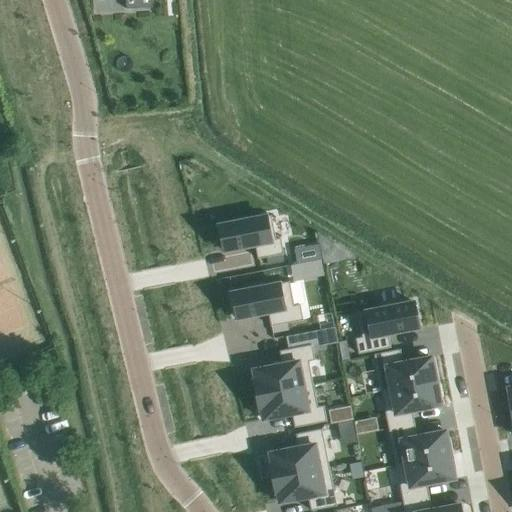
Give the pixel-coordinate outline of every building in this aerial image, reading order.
[(235,222),(219,225),(224,251),(255,245),(258,258),(283,253),(280,238),(275,239),(271,215),(250,219),(249,217),(234,220),(235,222)] [(337,244),(316,232),(319,248),(337,244)] [(321,260),(290,266),(293,282),(324,276),(321,260)] [(248,290),(232,293),(237,318),(268,312),(271,326),(302,320),(300,305),(293,306),(289,282),(263,287),(262,284),(248,287),(248,290)] [(362,337),(355,339),(358,354),(390,347),(387,334),(418,328),(413,302),(397,305),(397,303),(382,306),(382,308),(357,313),(362,337)] [(282,365),(253,370),(256,381),(254,381),(257,395),(312,384),(308,361),(314,360),(311,345),(280,351),(282,365)] [(399,350),(374,355),(381,392),(438,381),(435,366),(432,367),(430,357),(402,363),(399,350)] [(438,381),(381,392),(388,429),(414,424),(411,411),(440,405),(438,396),(441,395),(438,381)] [(312,384),(257,395),(259,409),(261,409),(263,419),(292,414),(294,427),(326,421),(323,406),(317,407),(312,384)] [(350,406),(328,411),(331,424),(337,422),(353,419),(350,406)] [(360,420),(353,421),(356,435),(363,434),(360,420)] [(414,424),(388,429),(396,466),(452,454),(449,440),(447,440),(445,431),(416,437),(414,424)] [(298,448),(270,453),(272,464),(270,464),(273,478),(329,467),(321,429),(296,434),(298,448)] [(452,454),(396,466),(403,502),(428,497),(426,484),(454,479),(452,470),(455,469),(452,454)] [(329,467),(273,478),(276,492),(277,492),(279,502),(308,497),(311,510),(336,505),(329,467)] [(428,497),(403,502),(404,511),(460,511),(459,505),(431,510),(428,497)]
